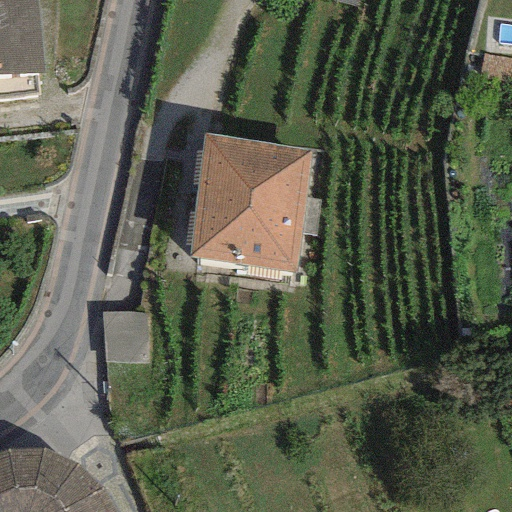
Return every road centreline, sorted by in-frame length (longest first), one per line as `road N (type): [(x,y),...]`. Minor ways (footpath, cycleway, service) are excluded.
road 1 (residential): [(141,0),(45,371)]
road 2 (residential): [(45,371),(72,433),(98,456),(128,511)]
